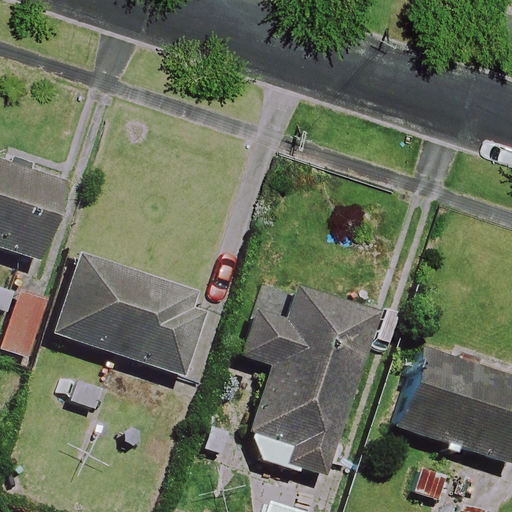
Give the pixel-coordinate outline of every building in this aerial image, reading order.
[(52,192),(0,174),(0,258),(27,267),(52,192)] [(197,304),(73,264),(47,343),(171,384),(197,304)] [(0,290),(0,357),(29,364),(44,300),(0,290)] [(261,370),(238,439),(249,442),(244,460),(313,483),(367,320),(289,295),(278,329),(247,318),(233,361),(261,370)] [(511,434),(511,384),(412,355),(388,437),(501,471),(511,434)]
